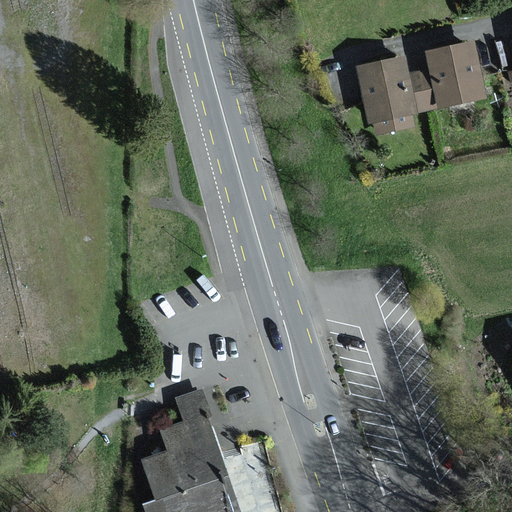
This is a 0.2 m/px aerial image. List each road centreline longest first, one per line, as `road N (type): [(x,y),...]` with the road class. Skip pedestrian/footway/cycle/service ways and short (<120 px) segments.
road 1 (primary): [(191,0),(342,511)]
road 2 (track): [(0,38),(69,372)]
